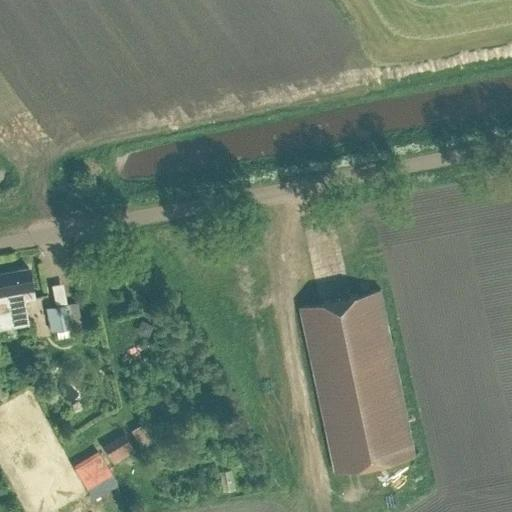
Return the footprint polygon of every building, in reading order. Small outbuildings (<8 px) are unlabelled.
[(30,290),(27,269),(0,273),(0,326),(27,322),(23,298),(33,297),(32,290),(30,290)] [(336,472),(417,455),(381,288),(300,305),(336,472)] [(51,330),(72,326),(68,301),(46,305),(51,330)] [(130,430),(140,447),(150,441),(141,423),(130,430)] [(113,462),(134,450),(123,432),(103,444),(113,462)] [(87,487),(111,473),(97,449),(73,463),(87,487)]
